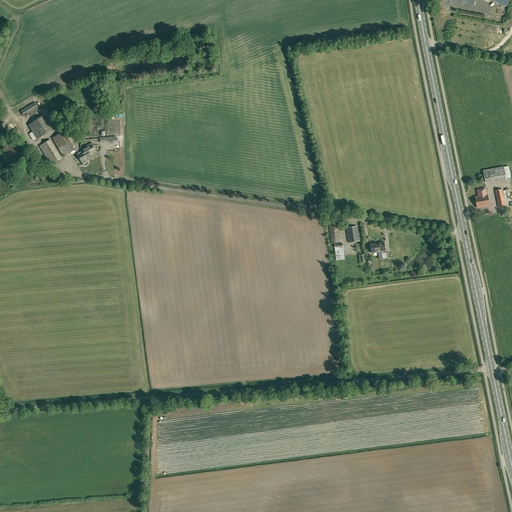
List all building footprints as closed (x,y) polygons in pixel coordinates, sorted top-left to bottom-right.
[(36,102),(25,108),(21,111),(24,116),(28,113),(30,117),(41,110),(39,106),(38,107),(36,102)] [(87,137),(84,118),(88,118),(87,112),(83,112),(83,116),(79,117),(80,124),(79,124),(81,138),(87,137)] [(40,118),(33,122),(29,124),(38,138),(42,136),(48,132),(40,118)] [(64,157),(75,150),(64,131),(52,138),(64,157)] [(54,163),(62,158),(51,139),(43,144),(54,163)] [(17,165),(26,157),(11,141),(2,149),(17,165)] [(82,149),(84,152),(78,155),(83,164),(87,161),(86,160),(88,159),(88,160),(92,157),(90,154),(95,150),(91,143),(82,149)] [(506,179),(503,167),(483,171),(486,183),(506,179)] [(476,200),(488,198),(487,194),(486,195),(485,188),(477,190),(479,196),(475,197),(476,200)] [(505,190),(503,190),(502,189),(495,190),(497,201),(502,200),(502,204),(507,203),(505,194),(506,194),(506,192),(509,191),(509,188),(505,189),(505,190)] [(489,205),(488,198),(476,200),(477,208),(489,205)] [(329,222),(330,244),(340,242),(337,221),(329,222)] [(360,241),(357,226),(346,228),(349,242),(360,241)] [(384,242),(374,243),(370,244),(372,253),(376,252),(385,251),(384,242)] [(345,259),(343,248),(343,243),(334,244),(330,244),(331,250),(335,249),(336,260),(345,259)]
